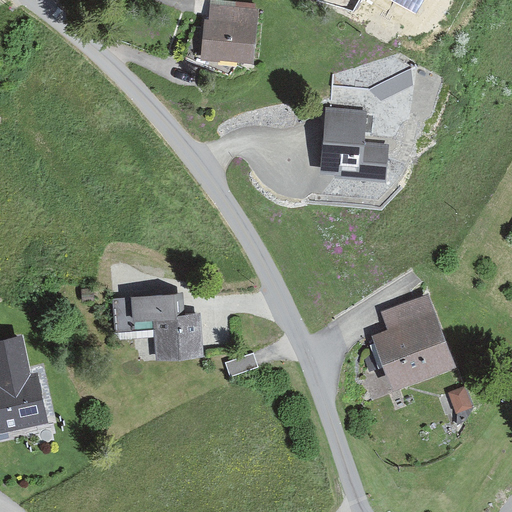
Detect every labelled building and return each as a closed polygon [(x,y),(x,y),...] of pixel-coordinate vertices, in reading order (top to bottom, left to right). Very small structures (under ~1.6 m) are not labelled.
[(421,0),(394,0),(415,11),(421,0)] [(201,67),(256,69),(258,14),(203,12),(201,67)] [(325,117),(322,184),(386,187),(388,153),(365,151),(366,119),(325,117)] [(205,319),(187,320),(186,298),(113,303),(116,347),(157,345),(158,367),(207,364),(205,319)] [(394,396),(459,371),(431,300),(366,325),(394,396)] [(0,434),(49,424),(38,373),(30,374),(22,336),(0,340),(0,434)] [(233,384),(263,374),(257,357),(227,368),(233,384)] [(470,381),(452,388),(460,410),(478,404),(470,381)]
